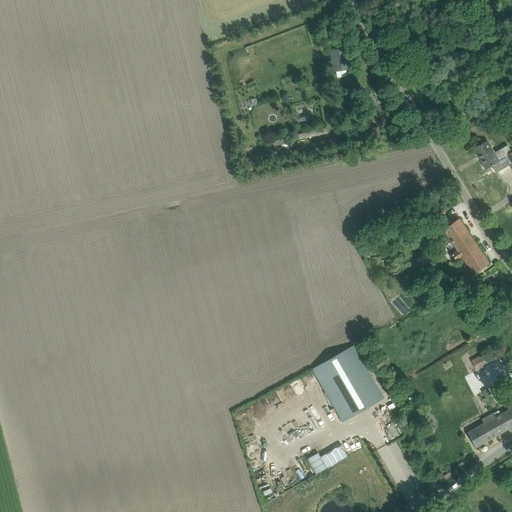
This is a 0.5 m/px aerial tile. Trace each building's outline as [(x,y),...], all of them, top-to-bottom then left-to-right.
[(333,49),(335,60),(349,58),(347,47),(333,49)] [(386,87),(383,88),(382,86),(373,90),(379,103),(390,98),(386,87)] [(369,143),(374,142),(374,143),(382,142),(379,126),(372,127),(373,131),(367,132),(364,133),(365,138),(368,138),(369,143)] [(511,166),(511,151),(508,145),(495,153),(487,140),(474,148),(486,169),(504,158),(506,157),(509,161),(511,166)] [(254,154),(253,146),(245,147),(247,166),(253,166),(253,163),(257,163),(256,154),(254,154)] [(432,204),(421,211),(427,219),(437,212),(432,204)] [(474,274),(489,263),(459,218),(443,229),(457,250),(452,254),(456,260),(462,256),(474,274)] [(353,345),(313,368),(343,421),(384,397),(353,345)] [(483,354),(472,360),(478,370),(489,364),(483,354)] [(488,388),(482,391),(485,397),(491,394),(488,388)] [(511,407),(501,414),(499,410),(482,419),(485,423),(468,432),(476,447),(511,426),(511,407)] [(404,418),(398,422),(401,427),(408,423),(404,418)] [(398,439),(380,448),(401,495),(420,487),(398,439)] [(342,445),(322,457),(327,467),(348,456),(342,445)]
